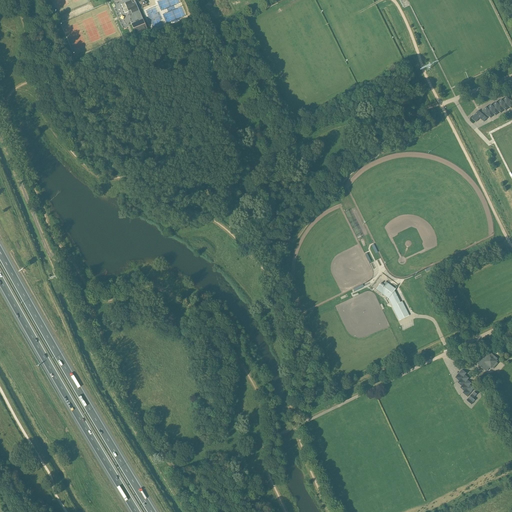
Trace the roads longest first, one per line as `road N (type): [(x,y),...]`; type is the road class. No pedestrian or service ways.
road 1 (motorway): [(150,511),(0,252)]
road 2 (motorway): [(0,279),(135,511)]
